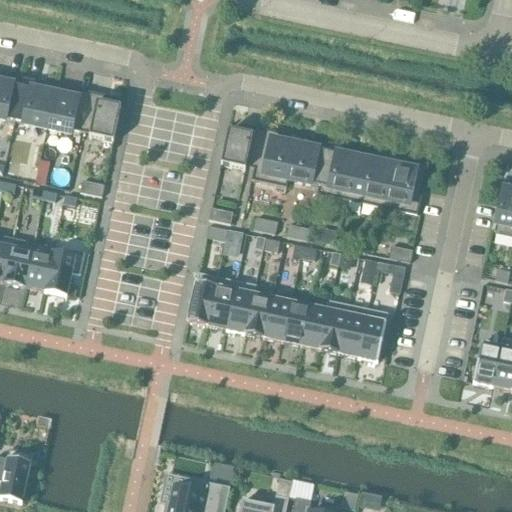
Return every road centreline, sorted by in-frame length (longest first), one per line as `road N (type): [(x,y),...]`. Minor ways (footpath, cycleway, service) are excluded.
road 1 (residential): [(145,72),(93,330)]
road 2 (residential): [(163,345),(220,89)]
road 3 (residential): [(474,133),(242,83),(220,89)]
road 4 (tertiary): [(240,0),(493,56)]
road 5 (residential): [(423,375),(474,133)]
road 6 (residential): [(145,72),(131,59),(0,31)]
